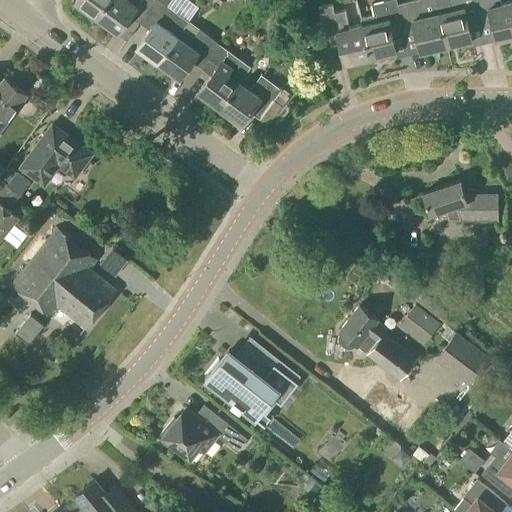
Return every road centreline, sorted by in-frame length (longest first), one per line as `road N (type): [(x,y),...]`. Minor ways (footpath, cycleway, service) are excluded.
road 1 (tertiary): [(22,472),(114,401),(146,364),(263,193)]
road 2 (residential): [(263,193),(26,21)]
road 3 (tertiary): [(263,193),(306,151),(364,117),(420,105),(511,104)]
